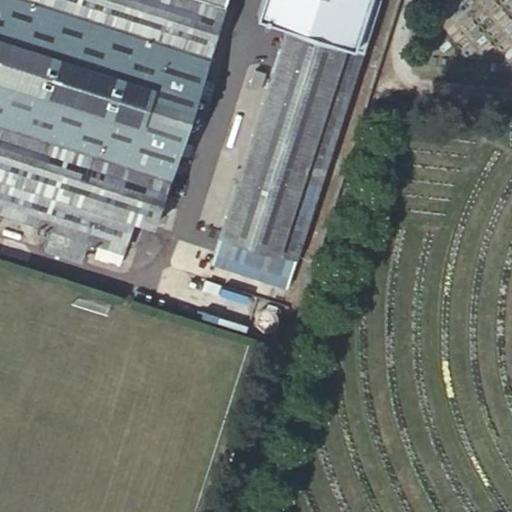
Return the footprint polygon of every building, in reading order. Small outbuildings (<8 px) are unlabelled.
[(0,0),(0,209),(52,226),(88,237),(99,241),(125,249),(135,219),(154,225),(224,0),(0,0)] [(284,25),(220,233),(296,258),(377,0),(259,0),(254,16),(284,25)] [(88,237),(52,226),(46,248),(81,259),(88,237)] [(296,258),(220,233),(211,262),(287,287),(296,258)] [(120,264),(125,249),(99,241),(94,256),(120,264)] [(273,323),(273,319),(273,315),(271,312),(267,309),(263,308),(259,308),(255,310),(253,313),(251,317),(251,321),(253,325),(255,328),(259,330),(263,330),(267,329),(270,327),(273,323)]
